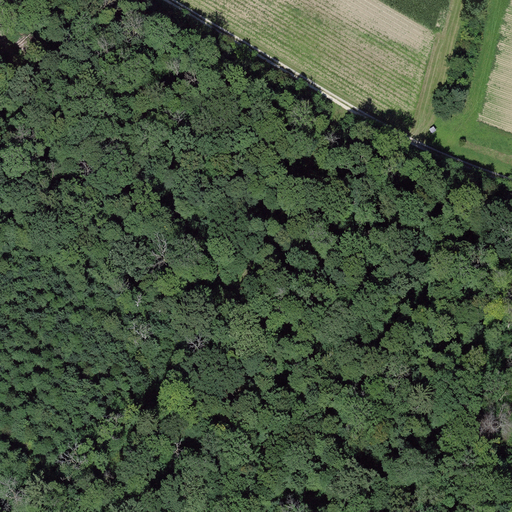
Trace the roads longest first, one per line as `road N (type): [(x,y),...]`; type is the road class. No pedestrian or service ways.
road 1 (track): [(214,511),(246,404),(236,337),(193,242),(167,210),(96,177),(20,79),(0,32)]
road 2 (track): [(169,0),(390,129),(511,179)]
road 3 (track): [(236,337),(241,276),(319,88)]
